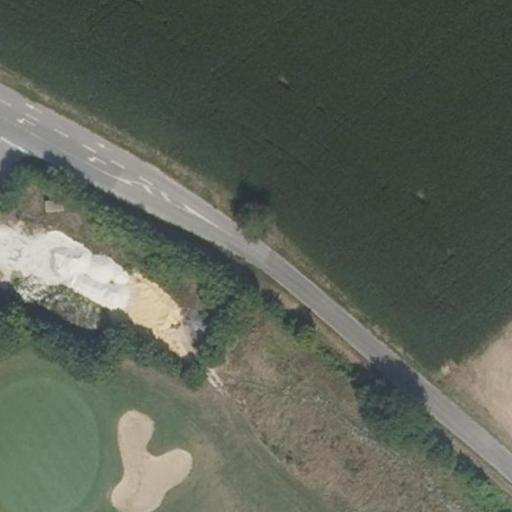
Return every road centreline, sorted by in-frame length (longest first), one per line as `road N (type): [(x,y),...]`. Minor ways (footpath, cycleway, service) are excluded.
road 1 (unclassified): [(511,483),(350,336),(216,232),(0,103)]
road 2 (track): [(318,511),(256,453),(224,389),(190,357),(0,242)]
